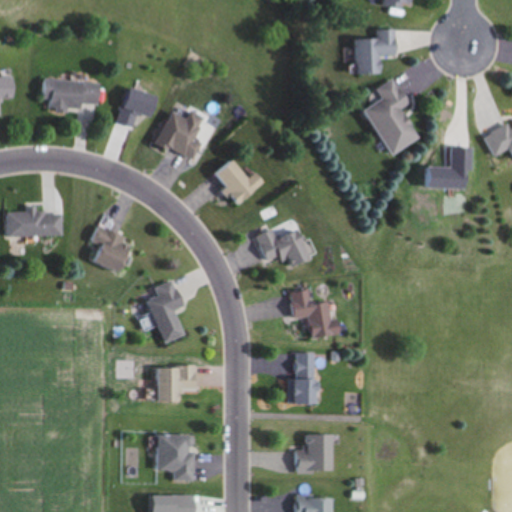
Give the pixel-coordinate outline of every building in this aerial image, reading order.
[(356,75),(381,75),(381,57),(397,57),(396,31),(375,32),(375,41),(355,41),(356,75)] [(0,114),(3,114),(3,100),(17,100),(17,77),(0,77),(0,114)] [(421,139),(404,108),(410,105),(396,79),(377,90),(382,101),(366,110),(391,156),(421,139)] [(49,108),(101,110),(102,83),(43,81),(42,101),(49,101),(49,108)] [(175,112),(157,143),(193,163),(203,145),(194,140),(206,120),(192,112),(187,120),(175,112)] [(511,152),(511,128),(511,129),(508,125),(483,137),(494,159),(511,151),(511,152)] [(250,178),(233,159),(213,178),(240,207),(266,183),(256,172),(250,178)] [(64,212),(9,213),(9,238),(65,237),(64,212)] [(101,248),(95,264),(123,275),(136,242),(98,227),(91,244),(101,248)] [(313,261),(302,231),(277,240),(273,231),(253,238),(263,264),(285,256),(290,269),(313,261)] [(156,289),(160,298),(150,301),(165,345),(186,337),(177,310),(185,307),(176,282),(156,289)] [(311,318),(314,340),(341,336),(339,321),(333,322),(330,303),(313,306),(311,291),(292,294),(296,320),(311,318)] [(319,354),(295,354),(295,406),(319,406),(319,354)] [(161,369),(161,404),(186,404),(186,392),(198,392),(198,369),(161,369)] [(295,451),(295,474),(336,474),(336,435),(305,435),(305,451),(295,451)] [(196,483),(197,437),(160,436),(159,473),(174,473),(173,482),(196,483)] [(335,511),(336,498),(295,498),(295,511),(306,511),(335,511)]
